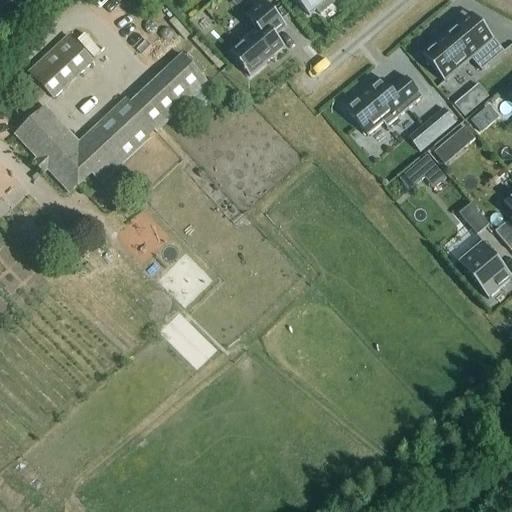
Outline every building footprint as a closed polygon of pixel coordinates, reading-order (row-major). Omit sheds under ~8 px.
[(293,0),(309,18),(315,13),(320,18),(335,5),(330,0),(293,0)] [(284,50),(275,39),(286,30),(263,2),(245,18),(256,32),(229,55),(243,72),(242,73),(244,75),(245,74),(249,79),(284,50)] [(472,19),(470,16),(421,57),(444,85),(471,62),(481,73),(504,54),(473,18),(472,19)] [(53,101),(92,65),(67,38),(28,75),(31,78),(24,84),(39,101),(47,94),(53,101)] [(100,185),(207,86),(182,58),(130,106),(126,101),(78,146),(44,109),(15,136),(69,195),(90,175),(100,185)] [(380,81),(344,111),(367,139),(382,126),(386,130),(422,100),(404,79),(389,91),(380,81)] [(454,126),(442,112),(407,141),(419,155),(454,126)] [(475,118),(468,124),(476,133),(483,127),(475,118)] [(464,130),(455,137),(465,149),(474,142),(464,130)] [(414,169),(424,181),(433,192),(445,182),(426,159),(414,169)] [(470,207),(458,217),(476,238),(488,228),(470,207)] [(511,233),(506,226),(495,235),(510,253),(511,251),(511,233)] [(487,301),(511,281),(481,245),(457,265),(487,301)]
